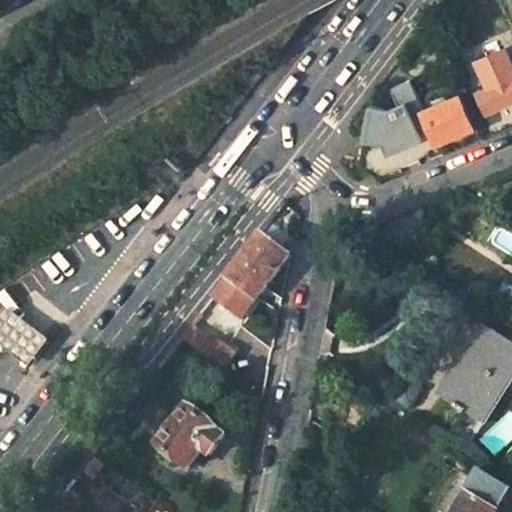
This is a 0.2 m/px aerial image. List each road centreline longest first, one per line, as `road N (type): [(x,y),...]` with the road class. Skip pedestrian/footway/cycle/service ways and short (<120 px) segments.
road 1 (primary): [(362,0),(261,114),(0,453)]
road 2 (primary): [(0,485),(253,168)]
road 3 (unclassified): [(324,209),(269,511)]
road 4 (unclassified): [(362,0),(290,105),(286,136)]
road 5 (unclassified): [(511,141),(363,196)]
road 6 (unclassified): [(363,196),(307,152),(308,115),(320,95)]
road 7 (primary): [(320,95),(394,0)]
